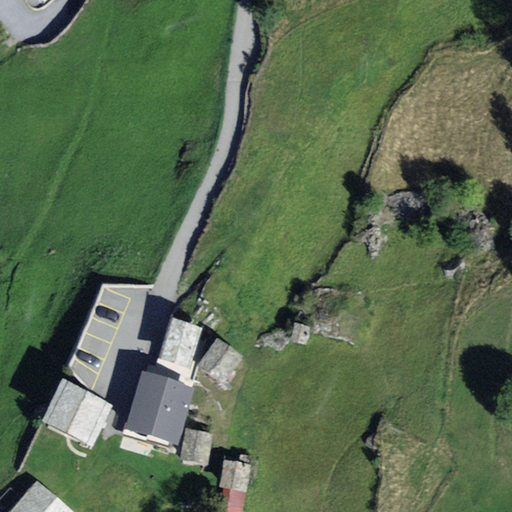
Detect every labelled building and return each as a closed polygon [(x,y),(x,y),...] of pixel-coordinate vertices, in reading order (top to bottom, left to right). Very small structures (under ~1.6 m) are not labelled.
[(75,364),(104,373),(132,283),(103,274),(75,364)] [(212,309),(192,299),(178,326),(197,336),(212,309)] [(174,381),(184,354),(146,339),(135,366),(174,381)] [(228,357),(209,347),(195,374),(214,384),(228,357)] [(175,395),(137,384),(122,436),(160,446),(175,395)] [(94,410),(55,391),(32,436),(72,455),(94,410)] [(206,468),(208,439),(187,437),(185,467),(206,468)] [(243,473),(221,471),(220,491),(242,493),(243,473)] [(48,511),(30,491),(5,511),(48,511)]
